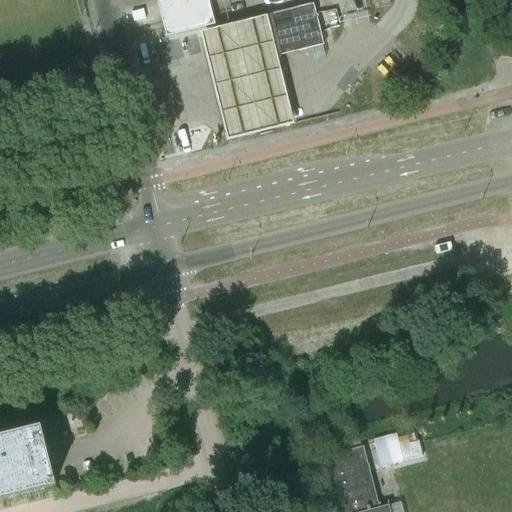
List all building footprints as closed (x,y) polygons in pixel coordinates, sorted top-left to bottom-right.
[(156,0),(157,3),(161,18),(164,33),(165,37),(214,25),(213,21),(209,6),(207,0),(156,0)] [(312,5),(271,15),(281,55),(322,45),(312,5)] [(269,19),(202,36),(229,145),(296,128),(278,56),(269,19)] [(39,428),(0,437),(0,500),(54,487),(44,448),(64,443),(58,422),(38,427),(39,428)] [(321,458),(334,511),(389,511),(388,505),(379,508),(363,447),(321,458)] [(320,476),(314,453),(305,455),(311,479),(320,476)]
